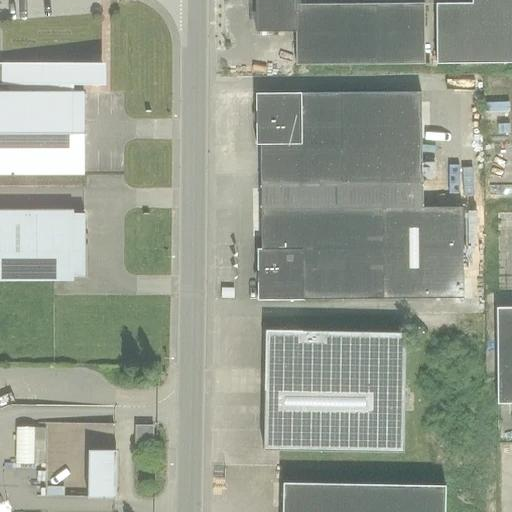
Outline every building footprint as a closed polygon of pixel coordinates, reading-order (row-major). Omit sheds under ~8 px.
[(425,3),(297,4),(296,0),(256,0),(256,32),(296,32),(297,65),(425,64),(425,3)] [(511,62),(511,0),(474,0),(475,3),(439,3),(439,63),(511,62)] [(0,174),(85,174),(85,92),(74,92),(74,85),(92,85),(103,85),(102,63),(92,63),(0,63),(0,84),(13,85),(13,92),(0,92),(0,174)] [(423,92),(342,93),(257,94),(257,145),(261,145),(261,185),(424,183),(423,92)] [(258,249),(259,300),(384,299),(463,299),(463,207),(424,208),(424,183),(261,185),(262,209),(262,249),(258,249)] [(82,244),(85,244),(85,214),(0,213),(0,276),(55,276),(55,272),(82,272),(82,244)] [(511,307),(497,308),(498,349),(511,348),(511,307)] [(407,333),(266,330),(264,451),(404,453),(407,333)] [(511,375),(511,348),(498,349),(498,376),(511,375)] [(511,404),(511,375),(498,376),(498,405),(511,404)] [(48,429),(36,428),(37,464),(48,464),(48,429)] [(150,429),(137,429),(137,440),(150,440),(150,429)] [(90,451),(90,497),(113,498),(114,451),(90,451)] [(445,511),(446,486),(284,483),(283,511),(445,511)]
